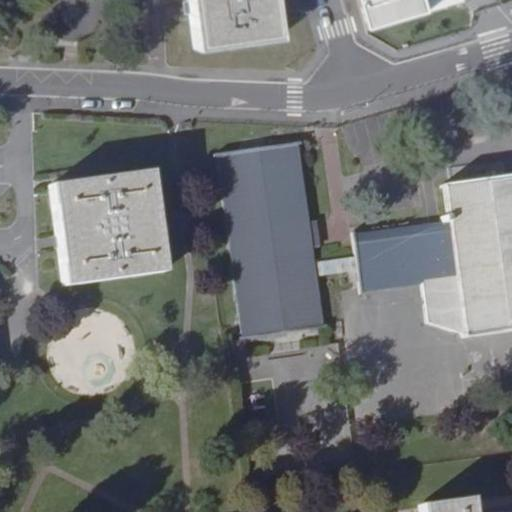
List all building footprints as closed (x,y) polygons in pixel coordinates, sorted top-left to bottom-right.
[(273,0),(188,0),(195,48),(278,37),(273,0)] [(353,0),(362,31),(442,8),(439,0),(353,0)] [(295,144),(213,157),(238,341),(321,330),(295,144)] [(146,174),(50,188),(63,287),(160,274),(146,174)] [(511,178),(438,188),(443,225),(450,277),(459,339),(511,332),(511,178)] [(450,277),(443,225),(346,238),(354,291),(450,277)] [(312,261),(313,275),(350,271),(349,257),(312,261)] [(417,509),(417,511),(465,511),(464,502),(417,509)]
